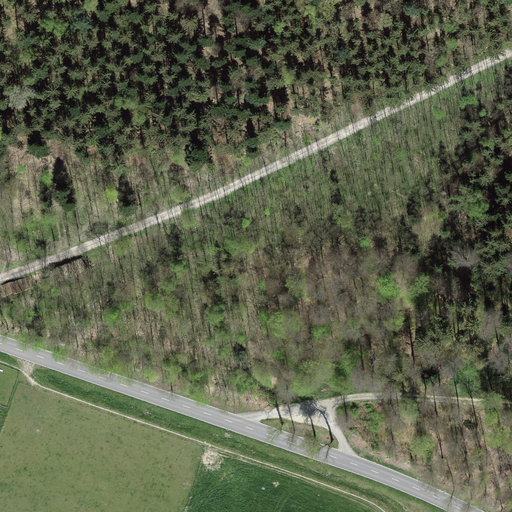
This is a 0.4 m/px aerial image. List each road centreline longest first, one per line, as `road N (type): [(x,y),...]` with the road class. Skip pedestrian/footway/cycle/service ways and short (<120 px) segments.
road 1 (track): [(0,278),(165,215),(511,49)]
road 2 (secondary): [(0,343),(354,464),(465,511)]
road 3 (track): [(25,373),(25,381),(376,502),(385,511)]
road 4 (track): [(219,418),(365,395),(511,404)]
